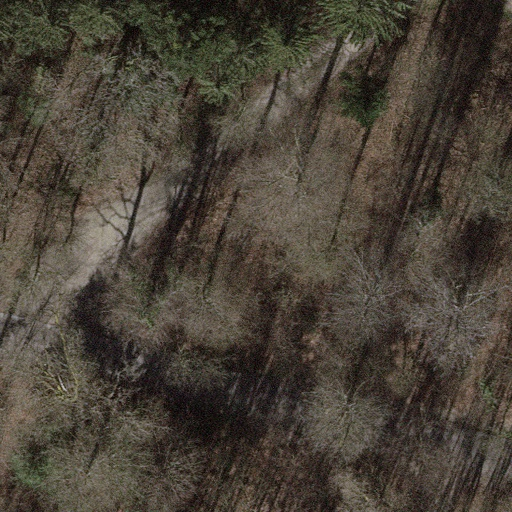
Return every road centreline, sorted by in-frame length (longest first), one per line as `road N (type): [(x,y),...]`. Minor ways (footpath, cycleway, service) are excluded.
road 1 (residential): [(0,335),(511,462)]
road 2 (track): [(13,339),(129,215),(399,0)]
